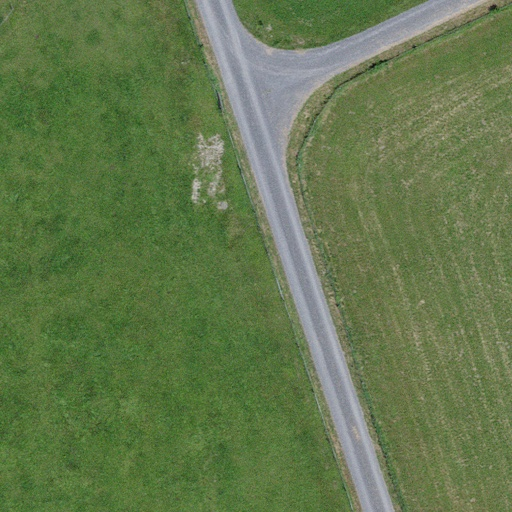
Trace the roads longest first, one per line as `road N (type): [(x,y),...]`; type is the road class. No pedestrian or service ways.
road 1 (track): [(382,511),(243,107)]
road 2 (track): [(243,107),(455,0)]
